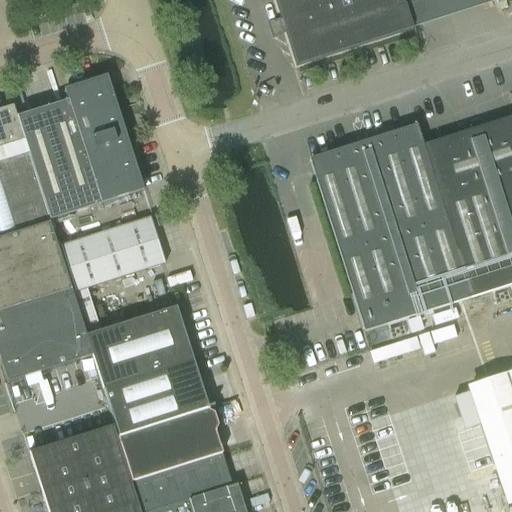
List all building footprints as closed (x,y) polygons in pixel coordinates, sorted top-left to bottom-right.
[(274,0),(281,21),(278,22),(281,31),(283,31),(295,67),(411,30),(401,0),(274,0)] [(66,102),(14,119),(47,222),(99,205),(141,192),(104,78),(63,91),(63,92),(66,102)] [(511,104),(511,117),(478,128),(421,146),(415,126),(307,160),(362,333),(511,285),(511,94),(509,96),(511,104)] [(0,111),(0,238),(45,223),(47,222),(14,119),(11,109),(11,108),(0,111)] [(62,246),(60,247),(75,293),(71,294),(78,316),(93,311),(86,289),(163,265),(148,219),(62,246)] [(45,223),(0,238),(0,312),(69,290),(68,288),(65,289),(45,223)] [(69,290),(0,312),(0,368),(5,384),(91,357),(78,316),(71,294),(70,294),(69,290)] [(93,311),(78,316),(91,357),(103,392),(113,426),(117,438),(188,416),(207,410),(206,410),(206,408),(197,380),(196,378),(192,364),(191,364),(175,312),(174,308),(99,332),(93,311)] [(511,374),(471,388),(469,389),(494,462),(508,503),(509,502),(511,501),(511,374)] [(397,414),(403,434),(393,436),(405,485),(442,476),(436,453),(442,452),(430,405),(397,414)] [(188,416),(117,438),(132,482),(219,455),(221,454),(213,431),(216,427),(212,414),(207,412),(207,410),(188,416)] [(113,426),(27,453),(45,511),(135,511),(110,431),(113,430),(116,438),(117,438),(113,426)] [(141,511),(150,511),(229,487),(219,456),(132,484),(141,511)] [(229,487),(150,511),(243,511),(235,485),(229,487)]
